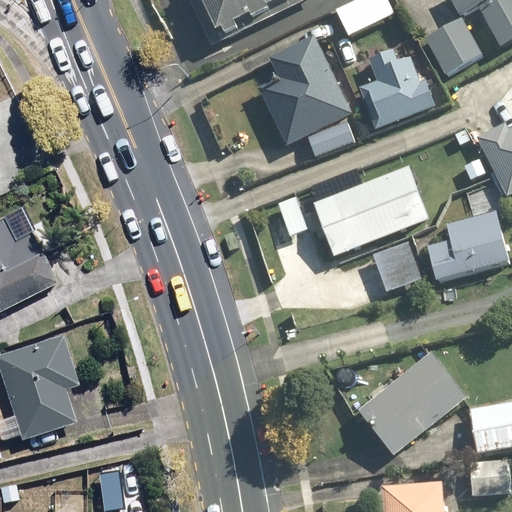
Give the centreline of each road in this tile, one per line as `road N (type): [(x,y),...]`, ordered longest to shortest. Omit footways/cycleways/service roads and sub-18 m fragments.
road 1 (secondary): [(108,89),(216,374),(242,511)]
road 2 (primary): [(108,89),(0,4)]
